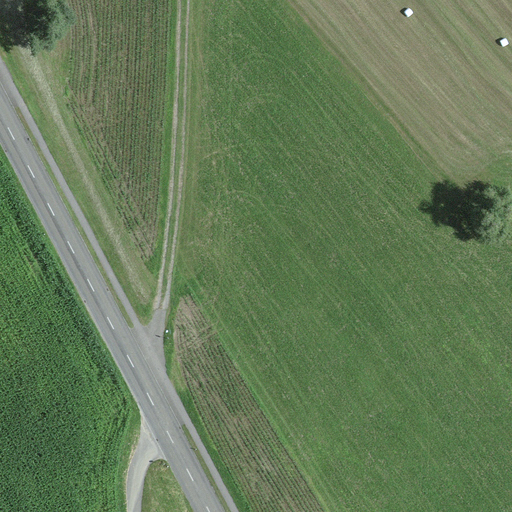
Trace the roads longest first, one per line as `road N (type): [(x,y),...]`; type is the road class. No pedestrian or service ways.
road 1 (tertiary): [(0,115),(207,511)]
road 2 (track): [(162,307),(178,176),(182,0)]
